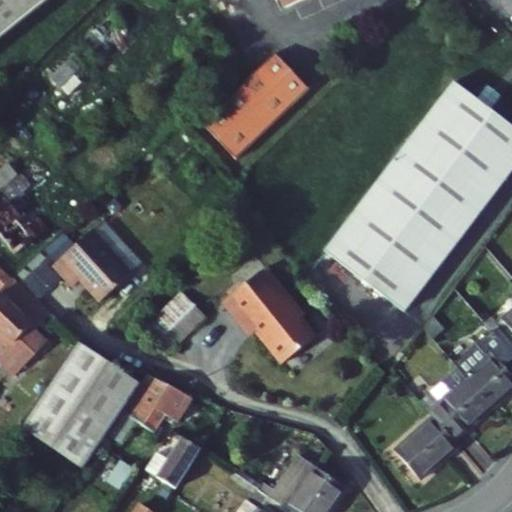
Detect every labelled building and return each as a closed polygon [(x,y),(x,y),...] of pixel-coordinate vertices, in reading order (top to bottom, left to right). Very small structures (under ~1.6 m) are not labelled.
[(0,0),(0,69),(86,0),(0,0)] [(278,0),(286,17),(324,0),(278,0)] [(97,56),(128,37),(116,18),(85,36),(97,56)] [(313,98),(278,62),(205,132),(240,168),(313,98)] [(511,199),(511,109),(474,81),(334,264),(415,326),(511,199)] [(20,180),(12,171),(0,181),(0,213),(32,248),(48,234),(8,192),(20,180)] [(70,263),(90,285),(97,278),(117,299),(148,270),(108,228),(70,263)] [(0,287),(10,277),(0,268),(0,287)] [(309,321),(269,275),(227,312),(249,337),(254,332),(289,371),(322,342),(306,324),(309,321)] [(39,383),(72,348),(47,324),(61,308),(36,284),(9,312),(55,356),(35,379),(39,383)] [(216,321),(192,296),(153,332),(177,358),(216,321)] [(0,345),(35,379),(55,356),(9,312),(0,321),(0,345)] [(158,384),(98,343),(40,427),(101,468),(124,435),(143,407),(158,384)] [(511,353),(483,379),(508,408),(511,404),(511,353)] [(197,391),(167,371),(158,384),(143,407),(154,414),(173,427),(197,391)] [(435,404),(447,417),(467,440),(478,430),(480,433),(508,408),(483,379),(454,404),(446,394),(435,404)] [(233,404),(210,439),(221,446),(243,411),(233,404)] [(135,442),(154,414),(143,407),(124,435),(135,442)] [(435,479),(473,446),(467,440),(447,417),(410,449),(435,479)] [(173,477),(193,490),(221,446),(210,439),(202,434),(173,477)] [(23,457),(0,439),(0,472),(7,478),(23,457)] [(271,488),(301,508),(330,467),(312,455),(290,487),(277,478),(271,488)] [(330,467),(301,508),(306,511),(344,511),(361,488),(330,467)] [(275,507),(271,511),(306,511),(301,508),(271,488),(263,499),(275,507)] [(271,511),(275,507),(263,499),(253,511),(271,511)]
